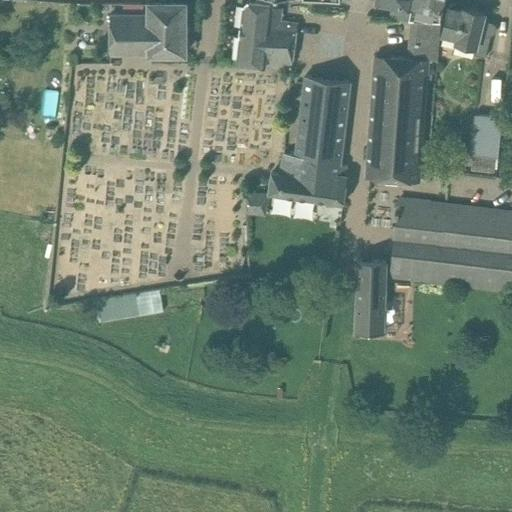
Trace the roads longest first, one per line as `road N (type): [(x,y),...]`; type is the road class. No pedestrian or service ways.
road 1 (residential): [(359,0),(353,255)]
road 2 (track): [(330,363),(314,511)]
